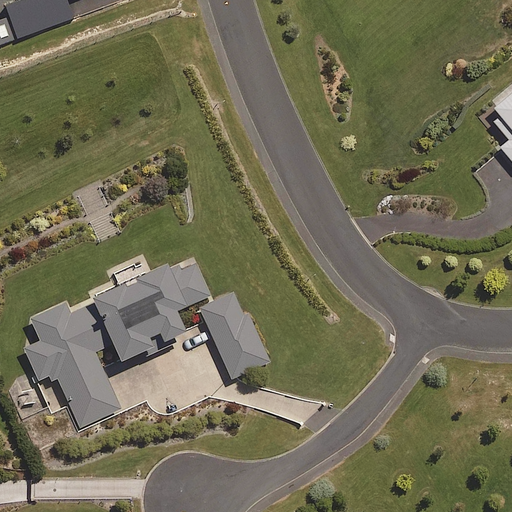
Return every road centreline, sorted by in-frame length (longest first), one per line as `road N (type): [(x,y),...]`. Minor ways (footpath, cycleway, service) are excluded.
road 1 (residential): [(424,318),(364,273),(306,186),(231,0)]
road 2 (residential): [(194,495),(277,471),(350,424),(405,357),(424,318)]
